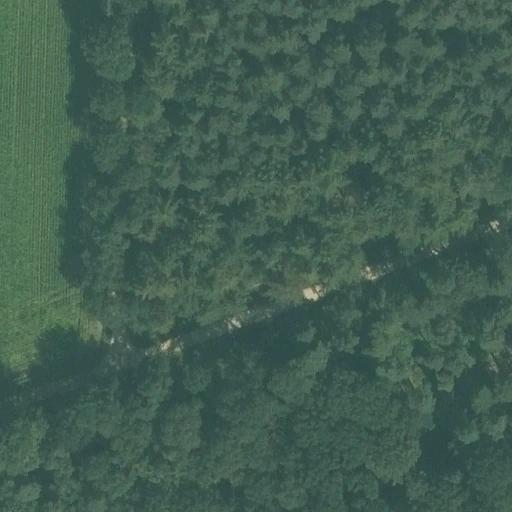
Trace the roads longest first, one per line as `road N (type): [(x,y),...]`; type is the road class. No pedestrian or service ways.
road 1 (track): [(0,411),(511,213)]
road 2 (track): [(121,361),(121,0)]
